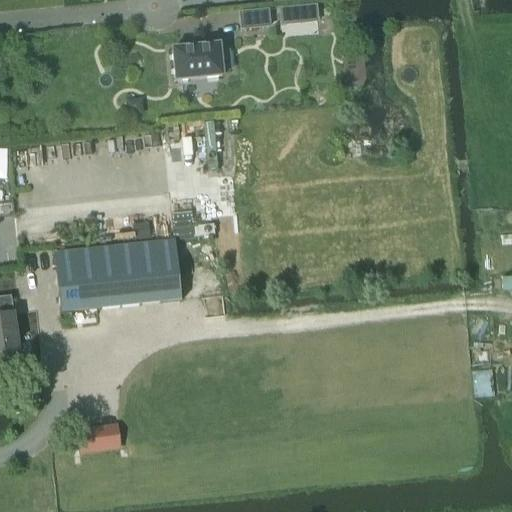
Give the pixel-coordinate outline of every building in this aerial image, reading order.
[(278,10),(280,26),(316,22),(314,7),(278,10)] [(266,11),(239,13),(241,30),(267,28),(266,11)] [(218,47),(171,51),(174,83),(221,79),(221,72),(230,71),(228,53),(219,54),(218,47)] [(192,223),(171,224),(174,243),(194,240),(192,223)] [(132,226),(134,244),(150,242),(148,224),(132,226)] [(197,248),(181,250),(186,294),(202,292),(201,283),(217,282),(213,242),(197,243),(197,248)] [(174,243),(53,255),(59,315),(180,303),(174,243)] [(13,315),(12,315),(10,298),(0,299),(0,361),(19,359),(13,315)] [(117,428),(76,431),(78,456),(107,454),(119,453),(117,428)]
